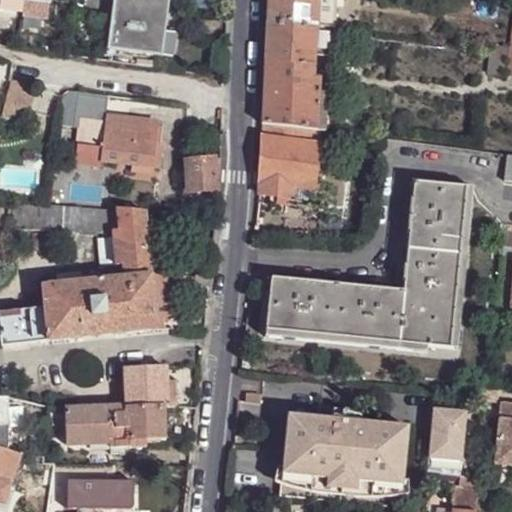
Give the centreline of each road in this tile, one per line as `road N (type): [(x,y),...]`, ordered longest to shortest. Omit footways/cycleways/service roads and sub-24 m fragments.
road 1 (residential): [(248,0),(235,264),(205,511)]
road 2 (unknown): [(228,340),(5,358)]
road 3 (unknown): [(244,80),(43,69)]
